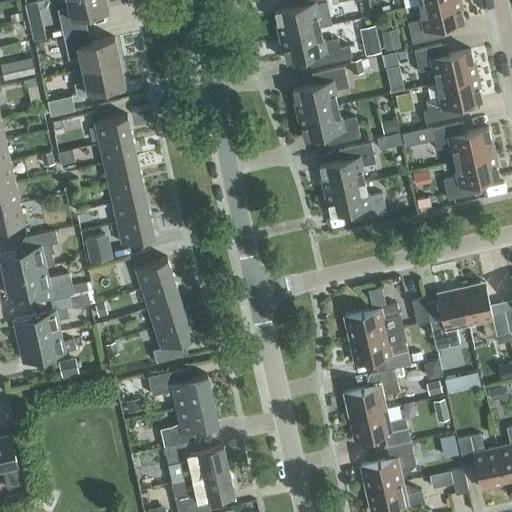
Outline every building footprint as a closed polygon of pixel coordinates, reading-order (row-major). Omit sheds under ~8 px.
[(28,0),(37,37),(49,34),(41,0),(28,0)] [(63,35),(87,29),(84,15),(108,10),(105,0),(66,0),(68,7),(57,10),(63,35)] [(300,0),(301,5),(274,12),(280,36),(319,27),(332,24),(326,0),(325,0),(300,0)] [(458,0),(438,0),(418,5),(422,20),(408,23),(412,43),(439,37),(436,26),(463,20),(458,0)] [(21,13),(8,16),(10,25),(23,22),(21,13)] [(376,26),(364,28),(370,52),(382,49),(376,26)] [(319,27),(280,36),(285,60),(313,54),(315,65),(352,57),(349,45),(339,48),(337,39),(323,42),(319,27)] [(28,42),(26,29),(11,32),(13,45),(28,42)] [(82,69),(119,61),(114,38),(90,43),(87,29),(63,35),(68,59),(79,57),(82,69)] [(384,50),(399,47),(395,29),(380,32),(384,50)] [(436,82),(476,73),(470,49),(443,56),(441,45),(414,51),(419,71),(433,68),(436,82)] [(0,65),(4,81),(36,73),(32,57),(0,64),(0,65)] [(352,75),(362,72),(359,59),(349,62),(352,75)] [(119,61),(82,69),(85,81),(74,84),(76,95),(125,84),(119,61)] [(297,114),(337,105),(334,90),(348,87),(343,66),(316,72),(319,83),(292,90),(297,114)] [(476,73),(436,82),(439,98),(425,101),(427,110),(423,111),(425,123),(457,115),(454,104),(481,98),(476,73)] [(50,115),(74,110),(71,96),(47,101),(50,115)] [(337,105),(297,114),(303,138),(330,132),(333,143),(360,137),(355,117),(341,120),(337,105)] [(99,142),(131,135),(127,115),(94,122),(99,142)] [(64,133),(61,119),(52,121),(55,135),(64,133)] [(453,161),(493,152),(488,127),(461,133),(458,122),(431,128),(436,149),(450,146),(453,161)] [(379,149),(390,147),(387,134),(376,137),(379,149)] [(103,163),(136,155),(131,135),(99,142),(103,163)] [(0,162),(10,161),(5,139),(0,140),(0,162)] [(324,190),(364,181),(361,166),(375,163),(370,142),(344,148),(346,159),(319,165),(324,190)] [(55,164),(52,150),(42,153),(45,166),(55,164)] [(493,152),(453,161),(457,176),(443,179),(448,199),(474,193),(472,182),(499,176),(493,152)] [(108,183),(140,175),(136,155),(103,163),(108,183)] [(0,185),(15,182),(10,161),(0,162),(0,185)] [(112,203),(145,196),(140,175),(108,183),(112,203)] [(364,181),(324,190),(330,214),(357,208),(360,219),(386,213),(382,193),(367,196),(364,181)] [(0,207),(19,203),(15,182),(0,185),(0,207)] [(117,223),(150,216),(145,196),(112,203),(117,223)] [(432,208),(430,196),(415,199),(418,211),(432,208)] [(19,203),(0,207),(0,230),(24,225),(19,203)] [(150,216),(117,223),(121,243),(154,236),(150,216)] [(0,257),(4,275),(44,266),(54,264),(51,254),(54,253),(52,244),(57,243),(55,231),(24,238),(27,249),(0,255),(0,257)] [(107,235),(84,239),(89,263),(112,258),(107,235)] [(141,288),(173,278),(167,258),(135,268),(141,288)] [(44,266),(4,275),(9,296),(47,288),(50,299),(73,294),(69,273),(46,278),(44,266)] [(511,276),(509,277),(511,291),(511,306),(503,308),(508,332),(511,331),(511,276)] [(148,308),(180,297),(173,278),(141,288),(148,308)] [(508,332),(503,308),(490,311),(484,283),(460,288),(468,324),(481,321),(485,338),(508,332)] [(455,327),(468,324),(460,288),(436,294),(442,322),(430,325),(435,349),(459,344),(455,327)] [(154,327),(186,317),(180,297),(148,308),(154,327)] [(416,324),(429,321),(423,297),(411,300),(416,324)] [(97,316),(107,314),(105,304),(95,306),(97,316)] [(349,339),(403,327),(400,314),(398,314),(396,304),(343,315),(349,339)] [(19,340),(59,331),(56,320),(69,317),(67,308),(14,320),(19,340)] [(175,342),(192,337),(186,317),(154,327),(161,347),(153,350),(156,362),(179,354),(175,342)] [(403,327),(349,339),(354,364),(383,357),(386,370),(410,364),(404,341),(406,340),(403,327)] [(59,331),(19,340),(23,361),(76,349),(74,340),(61,342),(59,331)] [(115,344),(105,347),(108,358),(118,355),(115,344)] [(420,358),(421,388),(442,388),(442,357),(420,358)] [(61,376),(78,372),(75,358),(58,362),(61,376)] [(349,416),(384,408),(381,395),(398,391),(393,368),(386,370),(369,373),(372,386),(343,392),(349,416)] [(175,407),(212,399),(206,375),(181,380),(178,369),(147,376),(151,394),(171,390),(175,407)] [(450,389),(481,385),(479,371),(448,375),(450,389)] [(449,419),(443,398),(432,401),(437,422),(449,419)] [(141,410),(138,399),(125,402),(128,413),(141,410)] [(163,447),(194,440),(191,428),(217,423),(212,399),(175,407),(178,424),(159,428),(163,447)] [(386,446),(409,441),(404,418),(401,418),(398,405),(384,408),(349,416),(354,440),(383,434),(386,446)] [(511,426),(506,428),(509,445),(496,448),(504,483),(511,481),(511,426)] [(0,471),(2,471),(6,488),(21,485),(10,434),(0,435),(0,471)] [(504,483),(496,448),(483,451),(479,434),(456,439),(461,463),(474,460),(480,489),(504,483)] [(171,482),(228,469),(223,445),(196,451),(194,440),(163,447),(171,482)] [(365,489),(403,481),(402,478),(415,464),(412,454),(409,441),(386,446),(389,459),(360,465),(365,489)] [(455,494),(467,491),(462,468),(449,470),(455,494)] [(234,493),(228,469),(171,482),(177,511),(201,511),(210,510),(207,499),(234,493)] [(403,481),(365,489),(370,511),(376,511),(423,501),(421,490),(404,483),(403,481)]
